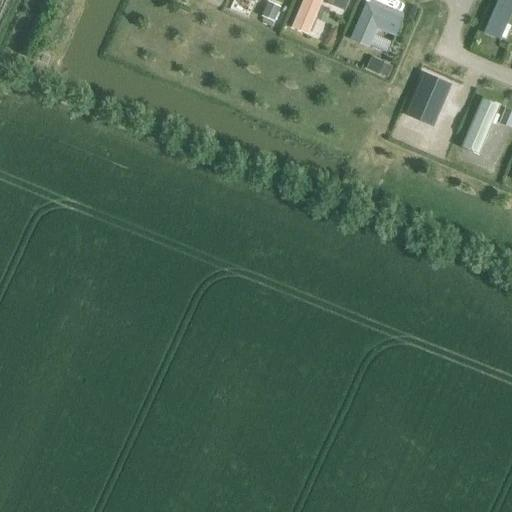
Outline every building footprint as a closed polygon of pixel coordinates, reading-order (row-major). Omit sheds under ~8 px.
[(334,7),(326,4),(327,0),(302,0),(299,11),(328,22),(334,7)] [(381,34),(389,20),(402,27),(409,13),(384,0),(367,0),(356,21),(381,34)] [(506,16),(511,0),(497,0),(493,10),(506,16)] [(435,124),(447,84),(460,88),(465,71),(446,66),(444,74),(420,67),(405,115),(435,124)] [(496,143),(511,105),(511,93),(486,83),(466,130),(496,143)]
